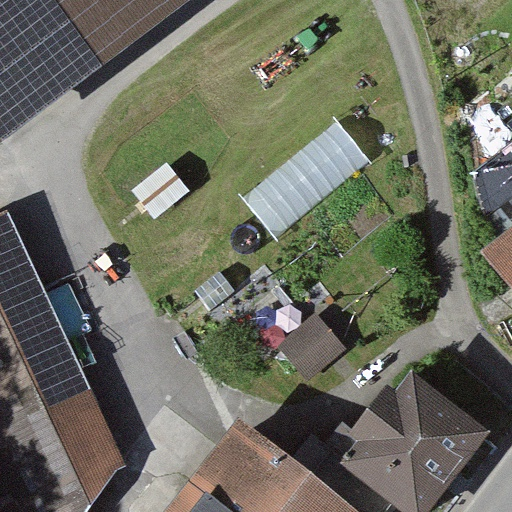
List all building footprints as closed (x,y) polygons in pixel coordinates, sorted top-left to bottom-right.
[(0,0),(0,123),(166,0),(0,0)] [(244,206),(281,251),(377,172),(341,128),(244,206)] [(503,245),(484,261),(511,295),(511,145),(473,177),(486,225),(503,245)] [(27,221),(0,232),(0,489),(10,511),(93,511),(137,466),(27,221)] [(313,388),(352,352),(319,316),(280,353),(313,388)] [(405,367),(334,456),(403,511),(425,511),(488,434),(405,367)] [(344,511),(242,434),(182,511),(344,511)]
